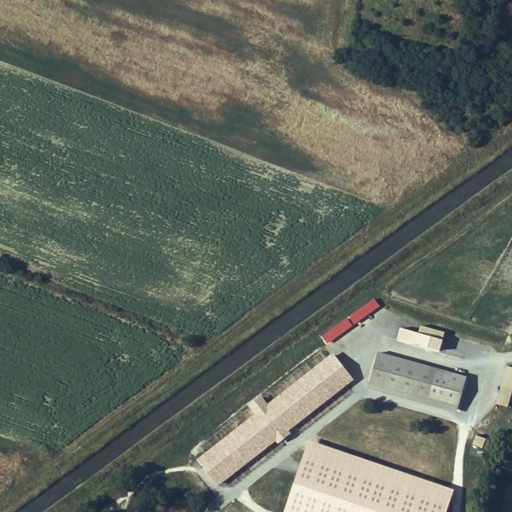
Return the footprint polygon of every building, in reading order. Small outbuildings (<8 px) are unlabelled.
[(375,298),(321,336),(328,345),(381,307),(375,298)] [(421,325),(419,333),(400,327),(396,340),(440,353),(446,333),(421,325)] [(382,346),(376,364),(466,392),(471,375),(424,362),(425,360),(382,346)] [(466,392),(376,364),(370,386),(461,411),(466,392)] [(509,408),(511,395),(511,367),(507,366),(496,404),(509,408)] [(270,399),(305,375),(301,369),(266,392),(270,399)] [(473,447),(485,449),(486,437),(475,436),(473,447)] [(448,511),(456,487),(308,443),(287,511),(448,511)]
